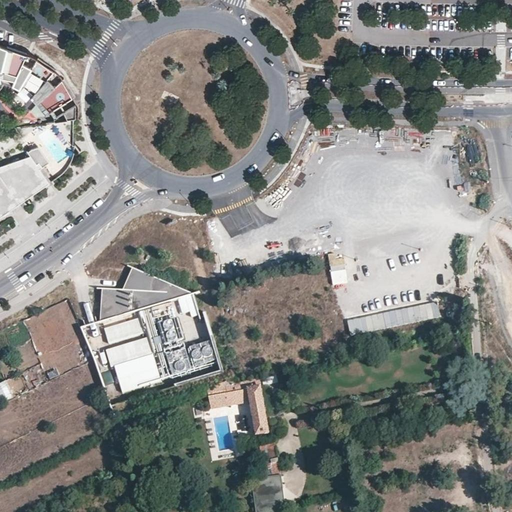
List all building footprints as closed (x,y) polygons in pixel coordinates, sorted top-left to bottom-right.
[(0,74),(13,80),(12,85),(19,89),(31,97),(45,115),(75,95),(61,79),(52,87),(44,81),(52,71),(35,57),(30,68),(20,64),(24,53),(19,52),(4,48),(4,45),(0,44),(0,74)] [(53,118),(53,121),(74,118),(76,118),(75,104),(53,118)] [(0,218),(20,204),(49,183),(39,169),(41,167),(39,163),(36,164),(30,156),(0,165),(0,218)] [(39,169),(49,183),(50,185),(53,183),(51,181),(41,167),(39,169)] [(20,204),(10,212),(13,216),(18,212),(23,209),(20,204)] [(102,289),(101,322),(194,294),(133,268),(123,290),(102,289)] [(195,302),(186,304),(191,318),(200,315),(195,302)] [(155,314),(159,326),(175,321),(171,309),(155,314)] [(105,329),(110,343),(146,332),(142,318),(105,329)] [(175,326),(164,330),(168,344),(179,341),(175,326)] [(149,338),(107,350),(112,367),(155,355),(149,338)] [(210,339),(189,345),(195,367),(216,361),(210,339)] [(184,347),(165,353),(172,374),(191,368),(184,347)] [(155,359),(116,370),(122,391),(161,379),(155,359)] [(264,385),(262,378),(237,383),(238,384),(235,384),(226,386),(227,391),(227,393),(226,393),(229,407),(250,403),(256,436),(271,434),(262,386),(264,385)] [(0,403),(13,396),(6,381),(0,384),(0,403)] [(229,407),(226,393),(209,397),(211,410),(229,407)] [(267,479),(279,477),(282,475),(275,443),(259,446),(266,477),(267,479)]
